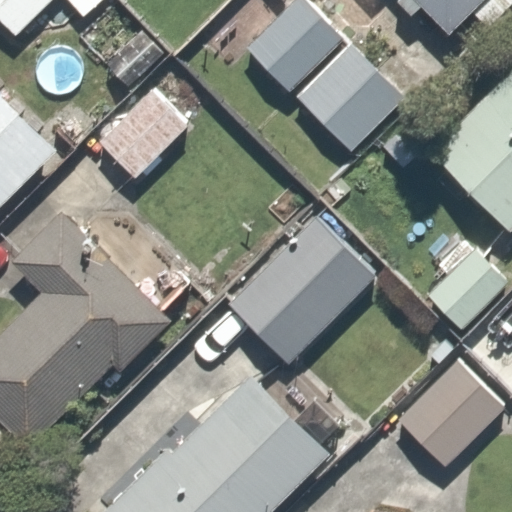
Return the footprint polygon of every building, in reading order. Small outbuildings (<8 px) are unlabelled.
[(0,0),(0,14),(19,31),(45,0),(0,0)] [(327,0),(284,0),(245,38),(286,80),(348,21),(327,0)] [(420,0),(451,28),(476,0),(420,0)] [(353,30),(293,87),(346,142),(406,84),(353,30)] [(506,218),(511,212),(511,65),(433,137),(506,218)] [(0,196),(58,135),(0,79),(0,196)] [(150,83),(98,135),(137,173),(188,122),(150,83)] [(316,205),(225,289),(286,355),(377,271),(316,205)] [(39,221),(9,255),(41,283),(0,329),(0,417),(30,444),(144,311),(39,221)] [(463,234),(419,280),(467,326),(511,280),(463,234)] [(450,354),(388,415),(439,466),(501,406),(450,354)] [(177,442),(164,430),(90,509),(93,511),(256,511),(329,434),(251,362),(177,442)]
